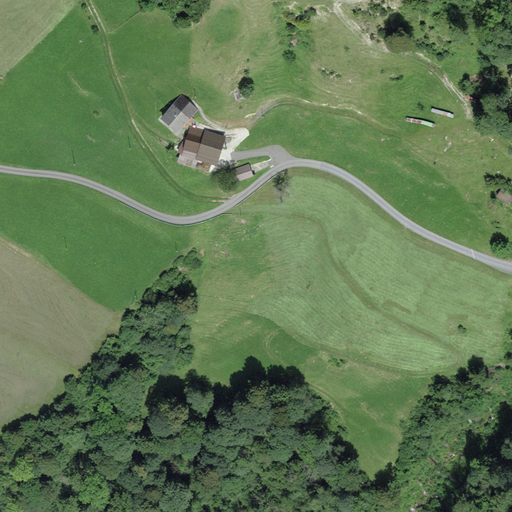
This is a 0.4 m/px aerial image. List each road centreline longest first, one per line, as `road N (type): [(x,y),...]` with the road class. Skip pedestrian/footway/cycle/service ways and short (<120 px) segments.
road 1 (track): [(297,164),(269,150),(234,153),(233,141),(256,118),(283,106),(345,111),(432,139),(463,131),(464,120),(432,94),(420,67),(366,45),(331,1),(300,0)]
road 2 (track): [(87,0),(136,135),(193,197),(322,221)]
